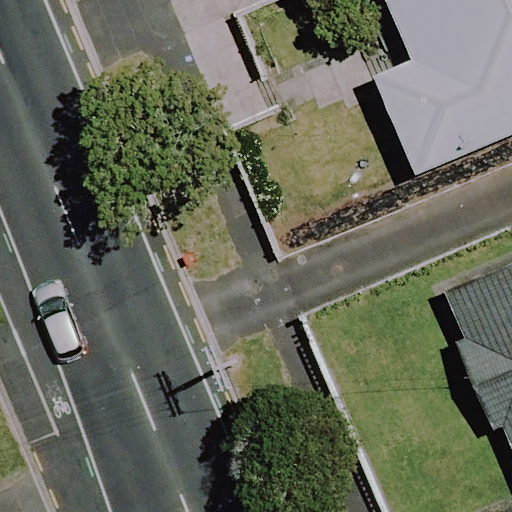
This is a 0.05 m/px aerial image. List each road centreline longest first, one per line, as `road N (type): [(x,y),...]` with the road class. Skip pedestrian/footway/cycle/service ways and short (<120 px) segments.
road 1 (residential): [(511,185),(104,349)]
road 2 (tertiary): [(104,349),(0,96)]
road 3 (tertiary): [(171,511),(104,349)]
